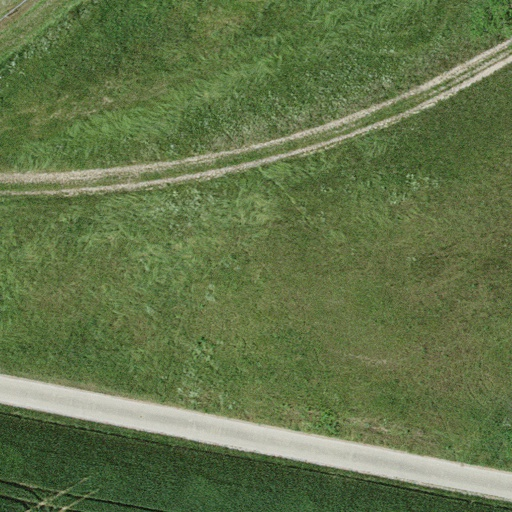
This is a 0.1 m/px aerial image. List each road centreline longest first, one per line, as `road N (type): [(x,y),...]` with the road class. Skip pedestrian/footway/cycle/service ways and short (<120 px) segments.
road 1 (track): [(0,176),(127,178),(337,128),(511,47)]
road 2 (track): [(511,488),(0,390)]
